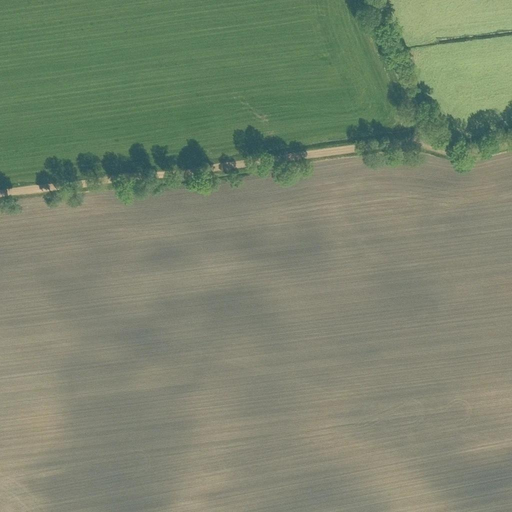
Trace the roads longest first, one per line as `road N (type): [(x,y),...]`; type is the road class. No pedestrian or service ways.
road 1 (track): [(0,193),(413,142)]
road 2 (track): [(365,0),(413,116),(413,142),(467,154),(511,144)]
